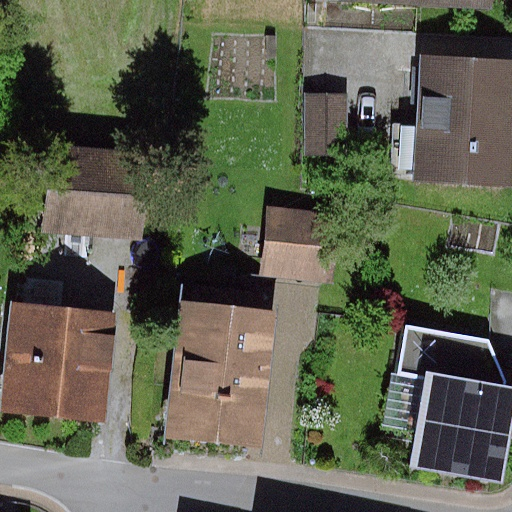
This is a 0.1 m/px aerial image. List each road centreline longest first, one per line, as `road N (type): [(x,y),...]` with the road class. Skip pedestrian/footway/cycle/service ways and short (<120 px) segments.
road 1 (residential): [(367,511),(121,485)]
road 2 (residential): [(121,485),(0,464)]
